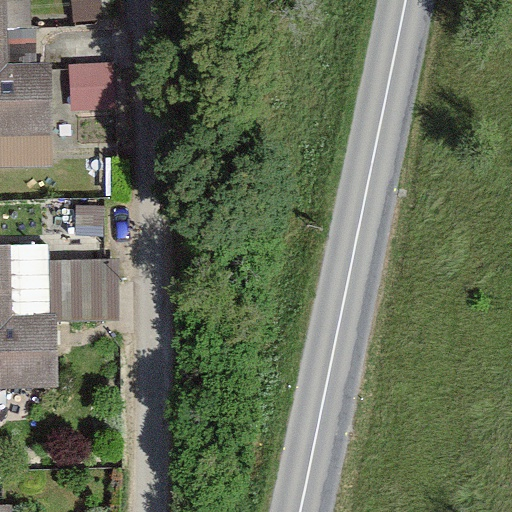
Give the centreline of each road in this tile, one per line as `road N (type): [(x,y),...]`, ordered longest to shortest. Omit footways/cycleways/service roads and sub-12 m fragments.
road 1 (secondary): [(405,0),(298,511)]
road 2 (residential): [(148,511),(153,0)]
